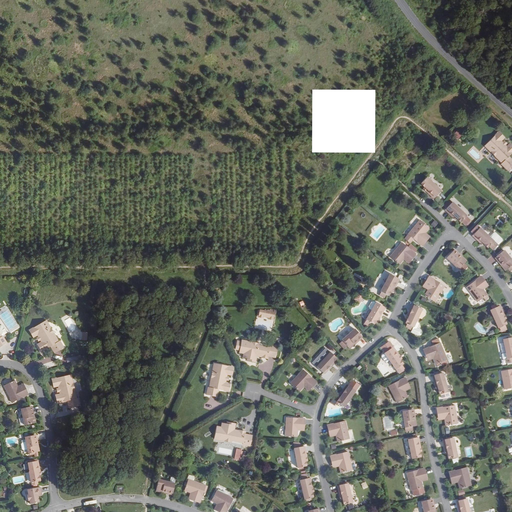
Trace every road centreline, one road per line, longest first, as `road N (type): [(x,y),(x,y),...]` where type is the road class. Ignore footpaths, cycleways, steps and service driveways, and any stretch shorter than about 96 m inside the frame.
road 1 (track): [(0,266),(297,265),(308,234),(437,64)]
road 2 (residential): [(448,511),(417,364),(390,326)]
road 3 (residential): [(0,363),(35,380),(57,508)]
road 4 (secondary): [(398,0),(511,113)]
road 5 (residential): [(57,508),(119,497),(190,511)]
